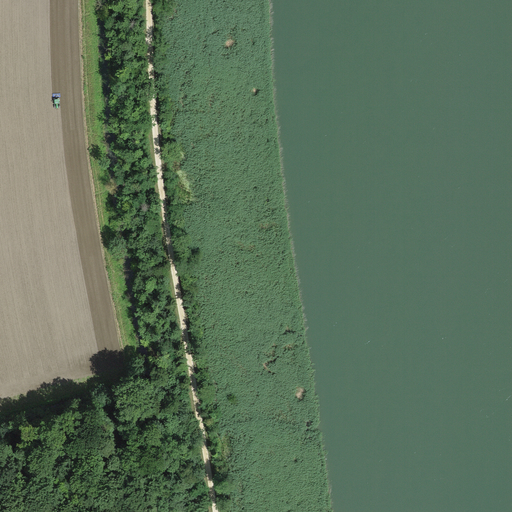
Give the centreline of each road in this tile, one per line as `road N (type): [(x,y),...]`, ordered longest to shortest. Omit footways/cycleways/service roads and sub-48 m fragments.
road 1 (track): [(148,0),(155,157),(214,511)]
road 2 (track): [(0,409),(137,369)]
